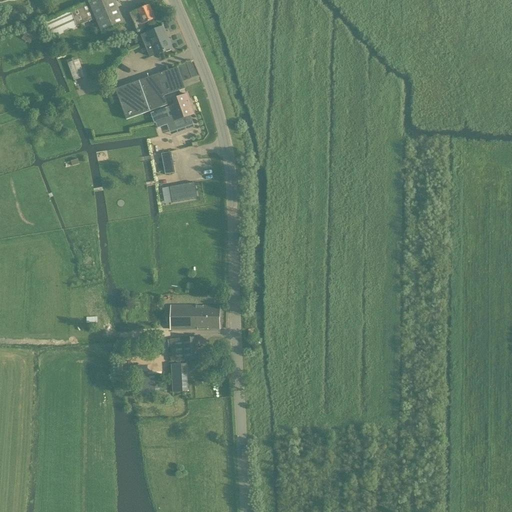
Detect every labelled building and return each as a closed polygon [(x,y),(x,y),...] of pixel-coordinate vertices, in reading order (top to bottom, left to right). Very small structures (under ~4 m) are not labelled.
[(125,23),(114,0),(92,0),(71,9),(44,21),(52,38),(78,26),(92,20),(97,18),(102,31),(103,33),(125,23)] [(139,11),(131,14),(139,31),(146,28),(144,24),(155,20),(149,5),(138,10),(139,11)] [(97,18),(92,20),(97,33),(102,31),(97,18)] [(151,57),(171,48),(163,28),(143,36),(151,57)] [(34,35),(27,31),(23,36),(31,41),(34,35)] [(85,77),(78,57),(67,61),(74,81),(85,77)] [(185,78),(198,75),(196,68),(193,69),(192,64),(180,66),(181,72),(184,72),(185,78)] [(165,96),(180,91),(177,82),(182,80),(178,67),(140,81),(116,89),(126,120),(150,112),(168,105),(165,96)] [(175,105),(162,110),(165,120),(172,117),(176,129),(193,122),(190,116),(194,115),(194,114),(187,94),(187,95),(187,94),(173,99),(175,105)] [(162,110),(150,114),(154,124),(165,120),(162,110)] [(152,146),(163,145),(162,138),(151,139),(152,146)] [(171,152),(161,154),(165,175),(175,173),(171,152)] [(153,159),(156,176),(163,175),(160,158),(153,159)] [(194,183),(173,187),(176,203),(197,199),(194,183)] [(171,307),(171,329),(220,329),(220,307),(197,307),(171,307)] [(171,362),(199,360),(197,338),(170,339),(171,362)] [(186,365),(171,365),(173,393),(183,393),(182,374),(186,374),(186,365)] [(163,375),(144,375),(143,369),(134,369),(135,394),(144,394),(164,393),(163,375)]
